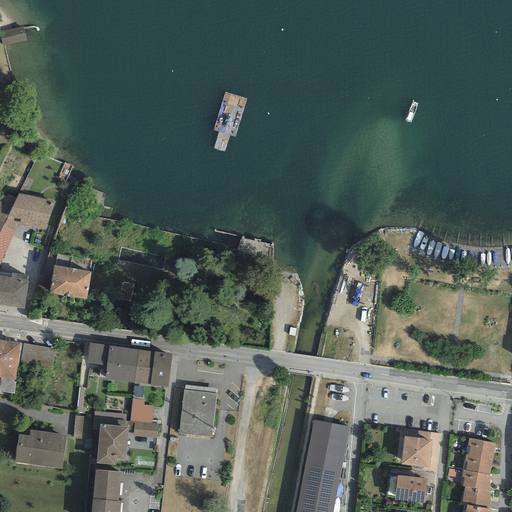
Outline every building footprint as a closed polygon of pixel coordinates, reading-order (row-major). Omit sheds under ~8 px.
[(18,27),(0,30),(0,35),(2,45),(5,44),(26,40),(23,26),(18,27)] [(55,200),(18,193),(16,198),(4,222),(3,225),(14,230),(19,224),(45,230),(55,200)] [(0,220),(4,222),(16,198),(7,194),(6,196),(2,194),(0,198),(0,220)] [(0,264),(14,230),(3,225),(0,231),(0,264)] [(91,272),(53,265),(48,293),(86,300),(91,272)] [(11,277),(0,275),(0,304),(24,309),(29,280),(27,280),(11,277)] [(20,343),(0,340),(0,377),(1,377),(13,379),(15,379),(20,343)] [(109,346),(89,343),(86,363),(106,366),(109,346)] [(54,348),(23,344),(20,362),(51,367),(54,348)] [(138,350),(109,346),(106,366),(104,379),(133,383),(138,350)] [(154,352),(138,350),(133,383),(150,385),(154,352)] [(172,354),(154,352),(150,385),(167,387),(172,354)] [(13,382),(13,379),(1,377),(0,384),(0,391),(14,393),(16,382),(13,382)] [(185,385),(184,390),(215,394),(216,388),(185,385)] [(134,386),(133,397),(140,398),(141,386),(134,386)] [(184,390),(183,390),(179,433),(212,437),(216,394),(215,394),(184,390)] [(130,419),(130,421),(134,421),(152,423),(153,405),(143,404),(144,399),(132,398),(130,419)] [(125,426),(126,414),(94,411),(93,418),(92,430),(99,430),(100,424),(125,426)] [(92,430),(93,418),(75,416),(73,438),(91,440),(92,430)] [(332,511),(349,427),(314,419),(294,511),(332,511)] [(152,423),(134,421),(133,435),(157,438),(158,423),(152,423)] [(99,430),(96,463),(114,465),(115,459),(124,459),(128,427),(125,426),(100,424),(99,430)] [(29,435),(18,434),(14,462),(62,468),(66,435),(30,430),(29,435)] [(432,439),(405,435),(401,462),(428,466),(432,439)] [(495,444),(468,439),(465,454),(492,459),(495,444)] [(489,475),(492,459),(465,454),(463,470),(489,475)] [(120,472),(95,470),(91,511),(118,511),(120,501),(118,501),(120,472)] [(490,491),(489,475),(463,470),(461,476),(464,477),(462,487),(465,487),(490,491)] [(426,477),(398,474),(395,497),(424,500),(426,477)] [(490,510),(490,491),(465,487),(461,505),(466,505),(490,510)]
